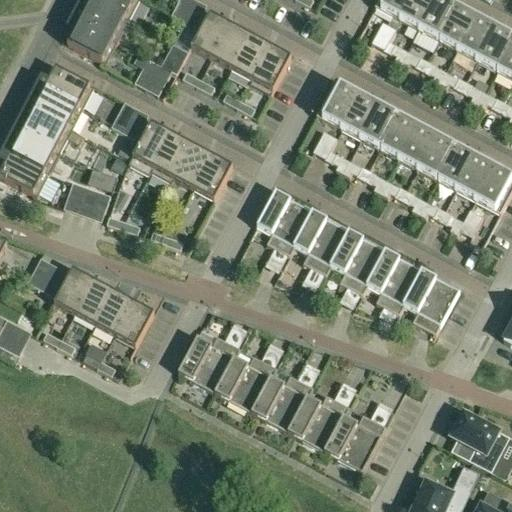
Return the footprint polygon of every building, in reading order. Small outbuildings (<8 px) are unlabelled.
[(128,26),(140,4),(132,0),(96,0),(93,7),(128,26)] [(310,12),(314,5),(305,0),(297,0),(296,4),(310,12)] [(400,26),(413,0),(381,0),(375,12),(400,26)] [(419,36),(437,3),(432,0),(413,0),(400,26),(419,36)] [(438,46),(456,13),(437,3),(419,36),(438,46)] [(81,29),(78,27),(78,28),(117,48),(124,34),(131,38),(136,30),(128,26),(93,7),(81,29)] [(457,57),(475,23),(456,13),(438,46),(457,57)] [(182,29),(185,22),(173,16),(170,23),(182,29)] [(212,64),(230,30),(229,29),(229,31),(210,21),(211,19),(209,19),(191,53),(212,64)] [(185,22),(182,29),(194,35),(197,28),(185,22)] [(476,67),(494,33),(475,23),(457,57),(476,67)] [(106,69),(117,48),(78,28),(67,49),(106,69)] [(396,35),(383,28),(372,48),(385,55),(396,35)] [(232,75),(250,41),(249,40),(249,42),(230,32),(231,30),(230,30),(212,64),(232,75)] [(495,77),(511,45),(511,42),(494,33),(476,67),(495,77)] [(249,90),(270,51),(269,53),(250,43),(251,41),(250,41),(232,75),(251,86),(249,90)] [(511,86),(511,45),(495,77),(511,86)] [(401,69),(408,57),(395,50),(391,58),(397,62),(394,66),(401,69)] [(270,51),(249,90),(270,101),(291,63),(290,62),(289,63),(270,53),(271,52),(270,51)] [(408,57),(401,69),(408,73),(410,69),(416,72),(421,64),(408,57)] [(156,77),(160,70),(148,64),(144,71),(156,77)] [(160,70),(156,77),(168,84),(172,76),(161,71),(160,70)] [(439,90),(446,78),(433,71),(429,79),(435,82),(432,86),(439,90)] [(44,94),(83,114),(94,93),(55,73),(44,94)] [(197,92),(201,85),(186,77),(183,84),(197,92)] [(446,78),(439,90),(446,94),(448,89),(454,92),(459,84),(446,78)] [(489,89),(478,83),(474,93),(479,95),(484,98),(485,98),(489,89)] [(201,85),(197,92),(211,99),(215,92),(201,85)] [(341,135),(360,102),(334,88),(316,122),(341,135)] [(477,110),(484,98),(479,95),(471,91),(467,99),(473,102),(470,107),(477,110)] [(71,136),(83,114),(44,94),(47,96),(36,118),(83,142),(71,136)] [(484,98),(477,110),(484,114),(487,110),(492,113),(497,105),(485,98),(484,98)] [(237,113),(241,106),(227,99),(223,106),(237,113)] [(360,145),(379,112),(360,102),(341,135),(360,145)] [(241,106),(237,113),(251,121),(255,114),(241,106)] [(380,156),(398,122),(379,112),(360,145),(380,156)] [(79,150),(83,142),(36,118),(24,140),(60,159),(67,144),(79,150)] [(399,166),(417,132),(398,122),(380,156),(399,166)] [(123,138),(127,131),(115,125),(111,132),(123,138)] [(151,178),(171,139),(170,140),(151,130),(152,129),(151,128),(127,173),(147,183),(150,178),(151,178)] [(127,131),(123,138),(135,145),(139,138),(127,131)] [(418,176),(436,142),(417,132),(399,166),(418,176)] [(337,144),(324,137),(313,157),(326,164),(337,144)] [(171,189),(192,150),(191,149),(190,151),(171,141),(172,139),(171,139),(151,178),(171,189)] [(48,181),(60,159),(24,140),(13,162),(10,160),(9,161),(48,181)] [(437,186),(455,153),(436,142),(418,176),(437,186)] [(134,151),(124,146),(116,159),(127,165),(134,151)] [(193,195),(212,161),(211,160),(210,162),(191,152),(192,150),(171,189),(174,185),(193,195)] [(456,197),(474,163),(455,153),(437,186),(456,197)] [(343,179),(349,166),(337,159),(332,168),(338,171),(336,175),(343,179)] [(0,182),(37,202),(48,181),(9,161),(0,178),(0,182)] [(121,177),(122,178),(128,167),(117,161),(112,173),(121,177)] [(212,161),(193,195),(214,206),(232,172),(231,171),(230,173),(212,163),(212,161)] [(475,207),(493,173),(474,163),(456,197),(475,207)] [(349,166),(343,179),(350,182),(352,178),(358,181),(362,173),(349,166)] [(511,183),(493,173),(475,207),(500,220),(511,198),(511,183)] [(115,182),(105,179),(101,192),(111,196),(115,182)] [(381,199),(387,187),(375,180),(370,188),(376,191),(374,195),(381,199)] [(387,187),(381,199),(388,203),(390,199),(396,202),(400,194),(387,187)] [(83,200),(85,192),(73,188),(70,195),(83,200)] [(95,204),(98,196),(85,192),(83,200),(95,204)] [(98,196),(95,204),(108,209),(111,201),(98,196)] [(290,262),(295,253),(314,218),(276,197),(257,233),(272,241),(267,250),(290,262)] [(419,220),(426,207),(413,200),(408,208),(414,212),(412,216),(419,220)] [(426,207),(419,220),(426,223),(428,219),(434,223),(438,214),(426,207)] [(459,236),(472,242),(483,222),(470,215),(463,227),(459,236)] [(326,282),(331,273),(350,237),(314,218),(295,253),(308,260),(303,269),(326,282)] [(459,236),(463,227),(451,221),(446,229),(452,232),(450,236),(457,240),(459,236)] [(122,235),(125,227),(109,222),(107,229),(122,235)] [(122,235),(137,240),(140,232),(139,232),(125,227),(122,235)] [(165,250),(168,242),(153,237),(150,245),(165,250)] [(363,302),(368,292),(387,257),(350,237),(331,273),(344,280),(339,289),(363,302)] [(168,242),(165,250),(181,255),(183,248),(168,242)] [(404,312),(423,276),(387,257),(368,292),(381,299),(376,309),(399,321),(404,312)] [(74,320),(93,286),(92,285),(91,287),(73,277),(74,275),(72,275),(53,309),(74,320)] [(423,276),(404,312),(417,319),(412,328),(436,341),(460,296),(423,276)] [(39,295),(43,287),(31,281),(27,288),(39,295)] [(94,331),(113,296),(112,296),(111,298),(93,288),(94,286),(93,286),(74,320),(94,331)] [(43,287),(39,295),(51,301),(55,294),(43,287)] [(115,342),(133,307),(132,307),(132,308),(113,298),(114,297),(113,296),(94,331),(115,342)] [(133,307),(115,342),(135,353),(154,318),(153,318),(152,319),(133,309),(134,308),(133,307)] [(0,337),(8,341),(14,329),(7,325),(0,337)] [(511,328),(503,345),(511,350),(511,328)] [(57,352),(61,345),(47,337),(43,345),(57,352)] [(216,400),(235,364),(240,355),(217,343),(212,352),(197,344),(178,379),(216,400)] [(61,345),(57,352),(71,360),(75,353),(61,345)] [(97,374),(101,367),(87,359),(83,366),(97,374)] [(252,419),(272,384),(277,375),(253,362),(248,371),(235,364),(216,400),(252,419)] [(101,367),(97,374),(111,381),(115,374),(101,367)] [(289,439),(308,403),(313,394),(290,382),(285,391),(272,384),(252,419),(289,439)] [(325,458),(345,423),(349,414),(326,401),(321,411),(308,403),(289,439),(325,458)] [(509,443),(463,419),(450,443),(474,456),(469,467),(481,473),(482,473),(491,478),(509,443)] [(345,423),(325,458),(362,478),(386,433),(363,421),(358,430),(345,423)] [(479,479),(482,473),(481,473),(473,469),(470,475),(479,479)] [(463,511),(470,498),(455,490),(453,495),(428,484),(414,511),(463,511)] [(511,511),(511,508),(502,503),(501,505),(505,506),(501,511),(482,511),(480,511),(479,511),(511,511)]
